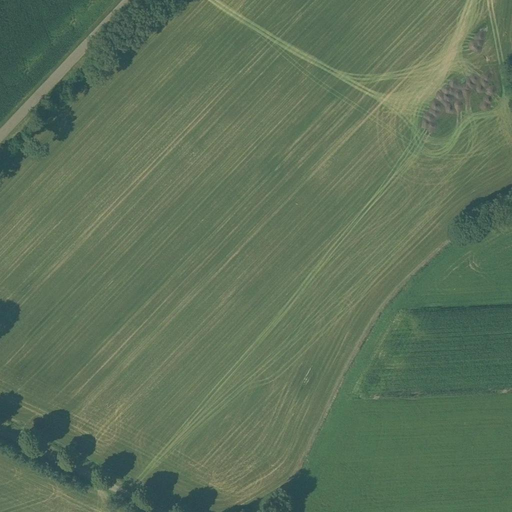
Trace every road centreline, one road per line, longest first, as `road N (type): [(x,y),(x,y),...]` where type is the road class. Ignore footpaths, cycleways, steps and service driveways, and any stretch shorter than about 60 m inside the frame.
road 1 (unclassified): [(132,0),(0,136)]
road 2 (unclassified): [(159,511),(0,433)]
